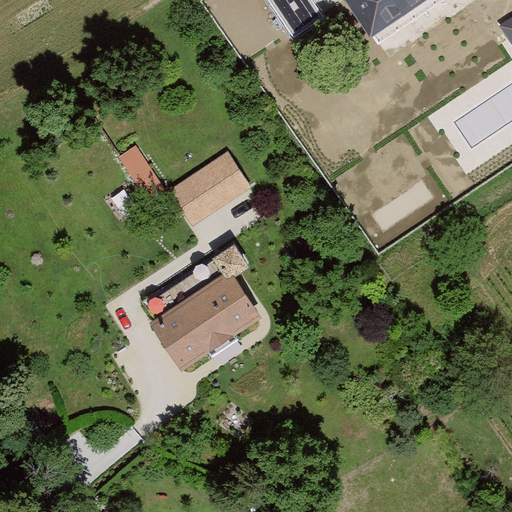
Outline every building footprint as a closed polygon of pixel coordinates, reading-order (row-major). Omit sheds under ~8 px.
[(347,0),(371,35),(423,0),(347,0)] [(511,54),(511,15),(492,32),(511,54)] [(121,152),(144,196),(163,187),(140,142),(121,152)] [(232,150),(171,181),(191,220),(252,189),(232,150)] [(248,270),(233,247),(139,307),(179,370),(258,319),(232,279),(248,270)]
